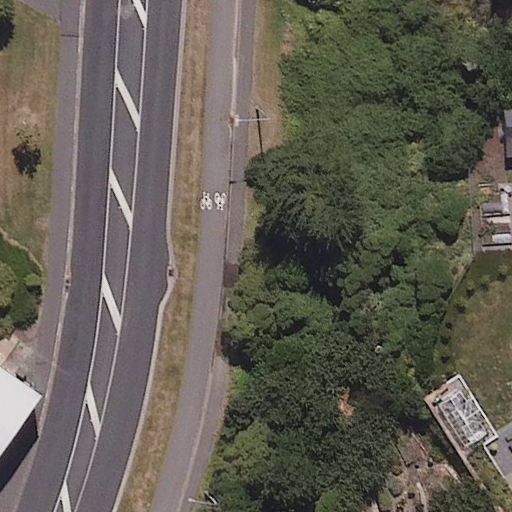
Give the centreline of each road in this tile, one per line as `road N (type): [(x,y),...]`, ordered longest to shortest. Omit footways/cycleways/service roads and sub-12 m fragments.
road 1 (secondary): [(35,511),(73,371),(86,278),(103,0)]
road 2 (secondary): [(165,0),(132,370),(95,511)]
